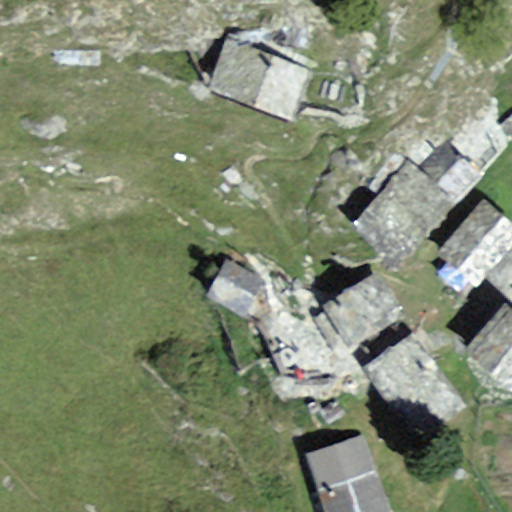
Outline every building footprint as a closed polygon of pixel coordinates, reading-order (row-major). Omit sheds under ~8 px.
[(296,58),(205,29),(188,84),(278,113),(296,58)] [(388,153),(343,205),(388,244),(433,192),(388,153)] [(466,192),(424,240),(460,272),(503,223),(466,192)] [(511,237),(482,271),(511,297),(511,237)] [(255,279),(206,252),(186,286),(236,314),(255,279)] [(365,266),(325,285),(347,330),(387,310),(365,266)] [(511,317),(483,293),(449,335),(506,383),(511,375),(511,317)] [(408,328),(356,364),(403,434),(456,398),(408,328)] [(381,511),(355,430),(298,448),(318,511),(381,511)]
